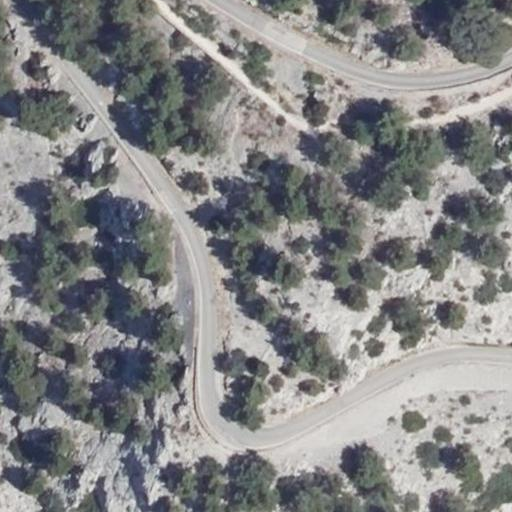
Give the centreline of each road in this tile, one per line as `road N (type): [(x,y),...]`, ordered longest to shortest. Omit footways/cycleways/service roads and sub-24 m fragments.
road 1 (unclassified): [(511,352),(446,353),(384,376),(314,417),(260,437),(238,431),(214,411),(205,363),(212,271),(197,231),(19,0)]
road 2 (unclassified): [(222,0),(336,65),(392,82),(476,76),(511,59)]
